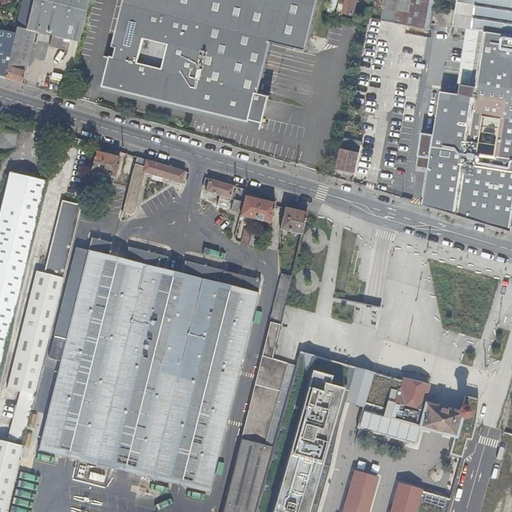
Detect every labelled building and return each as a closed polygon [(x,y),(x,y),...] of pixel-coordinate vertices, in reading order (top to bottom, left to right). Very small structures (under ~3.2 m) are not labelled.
[(21,0),(15,28),(32,32),(51,37),(69,41),(78,43),(88,0),(21,0)] [(317,0),(123,0),(112,47),(115,48),(113,57),(110,56),(109,57),(104,56),(104,57),(114,59),(107,83),(155,95),(156,91),(161,92),(161,95),(166,96),(167,94),(172,95),(169,103),(249,123),(249,120),(262,123),(260,130),(260,131),(265,110),(269,97),(258,94),(270,43),(305,51),(317,0)] [(345,0),(342,14),(352,16),(356,0),(345,0)] [(384,0),(383,10),(396,12),(394,24),(407,26),(429,30),(431,22),(432,14),(434,0),(384,0)] [(511,0),(456,0),(454,17),(453,25),(461,27),(462,27),(471,30),(484,32),(511,36),(511,0)] [(396,12),(383,10),(381,22),(386,22),(394,24),(396,12)] [(32,32),(15,28),(14,35),(4,79),(19,83),(23,72),(32,32)] [(474,98),(484,32),(471,30),(467,29),(457,95),(474,98)] [(4,79),(14,35),(0,31),(0,77),(4,79)] [(511,36),(484,32),(474,98),(457,95),(442,93),(440,107),(511,117),(511,36)] [(51,37),(49,48),(66,52),(69,41),(51,37)] [(511,117),(440,107),(442,93),(440,93),(422,205),(510,231),(511,221),(511,117)] [(0,157),(2,158),(15,150),(18,135),(0,131),(0,157)] [(335,168),(355,172),(361,142),(356,141),(353,152),(346,150),(346,148),(344,147),(343,150),(339,149),(335,168)] [(119,158),(94,151),(89,171),(114,177),(119,158)] [(145,160),(135,157),(134,165),(143,167),(145,160)] [(180,185),(184,172),(145,160),(143,167),(134,165),(121,212),(121,213),(129,215),(134,212),(144,174),(170,182),(176,183),(180,185)] [(0,361),(43,183),(7,175),(0,201),(0,361)] [(231,200),(235,187),(216,181),(208,179),(204,192),(219,196),(216,206),(227,209),(229,199),(231,200)] [(274,204),(244,196),(242,203),(233,201),(230,211),(239,213),(239,216),(269,224),(274,204)] [(33,396),(80,206),(61,201),(43,274),(35,272),(6,389),(19,392),(33,396)] [(279,230),(301,235),(306,213),(284,208),(279,230)] [(240,242),(256,247),(260,232),(251,230),(251,231),(243,229),(240,242)] [(241,276),(238,288),(220,283),(223,271),(185,261),(181,274),(163,269),(166,257),(128,247),(125,260),(107,255),(110,243),(91,238),(88,250),(76,247),(54,336),(66,339),(38,450),(78,460),(76,469),(112,478),(114,472),(110,471),(111,469),(135,475),(133,483),(168,492),(170,483),(207,493),(260,280),(241,276)] [(241,276),(223,271),(220,283),(238,288),(241,276)] [(282,274),(270,322),(280,325),(291,276),(282,274)] [(253,511),(295,366),(271,358),(280,325),(270,322),(221,511),(253,511)] [(345,403),(355,368),(301,353),(297,367),(256,511),(316,511),(330,465),(345,403)] [(369,372),(355,368),(345,403),(360,407),(369,372)] [(397,380),(369,372),(360,407),(354,427),(411,443),(415,429),(423,402),(422,398),(420,397),(424,385),(398,378),(397,380)] [(33,396),(19,392),(6,443),(20,447),(33,396)] [(458,394),(456,407),(458,406),(460,407),(464,408),(466,412),(465,415),(465,418),(461,421),(458,420),(455,420),(449,438),(445,453),(456,457),(461,438),(466,440),(471,422),(474,399),(458,394)] [(441,407),(423,402),(415,429),(434,434),(449,438),(455,420),(454,419),(451,415),(452,411),(441,407)] [(451,415),(454,419),(455,420),(458,420),(461,421),(465,418),(465,415),(466,412),(464,408),(460,407),(458,406),(456,407),(453,408),(452,411),(451,415)] [(0,511),(3,511),(20,447),(6,443),(0,441),(0,511)] [(342,511),(366,511),(377,478),(354,471),(342,511)] [(414,511),(420,490),(398,484),(389,511),(414,511)] [(443,511),(448,498),(420,490),(414,511),(443,511)]
